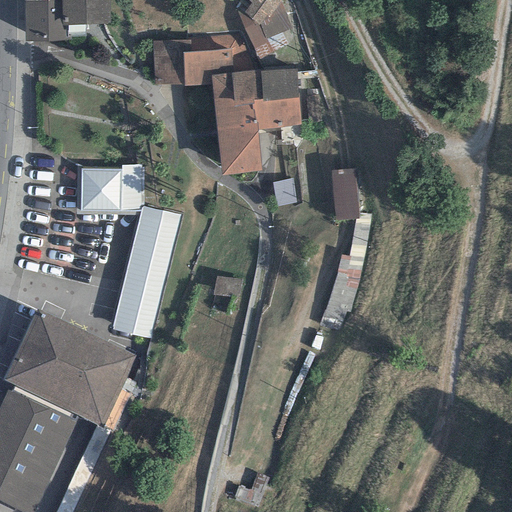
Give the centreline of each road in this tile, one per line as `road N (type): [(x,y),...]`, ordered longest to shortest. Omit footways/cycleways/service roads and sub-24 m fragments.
road 1 (track): [(504,0),(487,140),(474,163),(443,164),(370,63),(340,0)]
road 2 (track): [(261,217),(264,279),(208,511)]
road 3 (track): [(297,0),(324,70),(346,167)]
